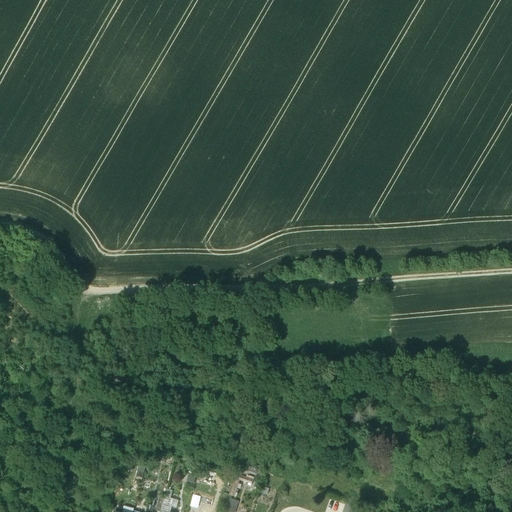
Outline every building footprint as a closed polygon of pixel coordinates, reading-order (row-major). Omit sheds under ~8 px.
[(242,465),(240,470),(253,474),(255,469),(242,465)] [(208,484),(210,473),(190,469),(188,480),(208,484)] [(159,495),(156,506),(154,505),(153,510),(160,511),(165,496),(159,495)] [(230,497),(227,511),(230,511),(236,511),(240,500),(230,497)] [(361,511),(363,509),(345,503),(342,511),(361,511)]
